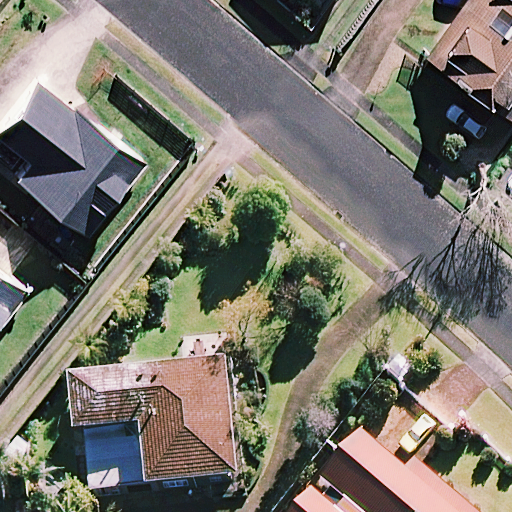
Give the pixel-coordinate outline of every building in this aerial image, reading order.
[(511,0),(463,0),(420,60),(511,126),(511,0)] [(134,163),(38,85),(0,130),(0,142),(30,168),(17,184),(77,233),(134,163)] [(0,318),(21,291),(0,274),(0,318)] [(244,498),(232,381),(76,396),(86,500),(151,494),(153,507),(244,498)] [(411,479),(368,441),(304,511),(466,511),(419,470),(411,479)]
